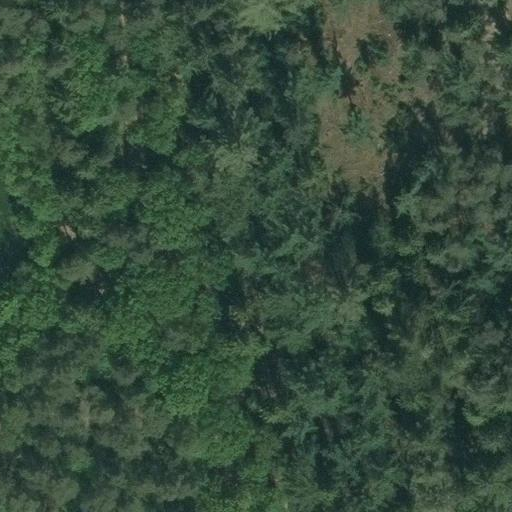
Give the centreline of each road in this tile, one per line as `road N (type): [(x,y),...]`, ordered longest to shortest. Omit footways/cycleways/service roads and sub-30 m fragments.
road 1 (track): [(242,511),(145,191),(120,0)]
road 2 (track): [(0,336),(52,262),(37,0)]
